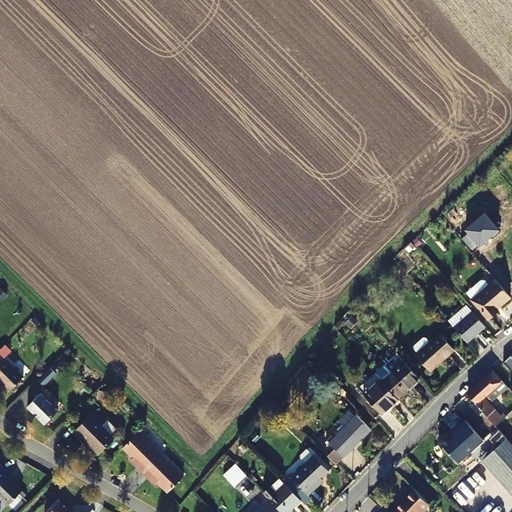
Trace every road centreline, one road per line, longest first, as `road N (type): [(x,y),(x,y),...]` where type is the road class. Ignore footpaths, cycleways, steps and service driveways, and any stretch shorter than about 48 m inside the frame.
road 1 (residential): [(336,511),(511,339)]
road 2 (residential): [(142,511),(0,426)]
